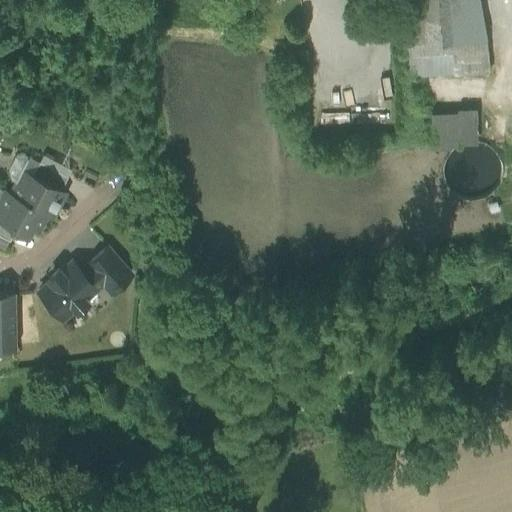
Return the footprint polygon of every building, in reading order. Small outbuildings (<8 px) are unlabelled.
[(476,0),(404,0),(407,38),(437,36),(483,34),(476,0)] [(483,34),(437,36),(438,49),(485,46),(483,34)] [(485,46),(438,49),(437,36),(407,38),(409,70),(489,68),(485,46)] [(377,77),(317,77),(317,103),(377,102),(377,77)] [(474,103),(428,104),(428,135),(474,135),(474,103)] [(463,191),(472,192),(481,190),(488,185),(493,179),(496,171),(496,163),(494,155),(489,148),(483,143),(475,140),(467,140),(459,142),(451,147),(446,155),(444,163),(444,172),(448,181),(455,187),(463,191)] [(38,161),(22,152),(15,154),(7,169),(10,178),(16,181),(10,192),(46,211),(45,212),(51,215),(58,201),(51,197),(56,188),(57,188),(59,188),(32,174),(38,161)] [(67,175),(39,160),(38,161),(32,174),(59,188),(61,187),(67,175)] [(46,211),(10,192),(5,189),(0,197),(0,217),(11,223),(9,226),(14,228),(26,234),(32,223),(38,226),(45,212),(46,211)] [(11,223),(0,217),(0,234),(9,239),(14,228),(9,226),(11,223)] [(130,273),(106,246),(87,263),(89,266),(102,281),(110,290),(130,273)] [(72,260),(61,269),(59,268),(48,277),(49,279),(38,289),(62,316),(73,307),(75,308),(86,299),(85,297),(96,287),(83,272),(72,260)] [(102,281),(89,266),(83,272),(96,287),(102,281)] [(0,290),(0,346),(16,346),(15,290),(0,290)]
